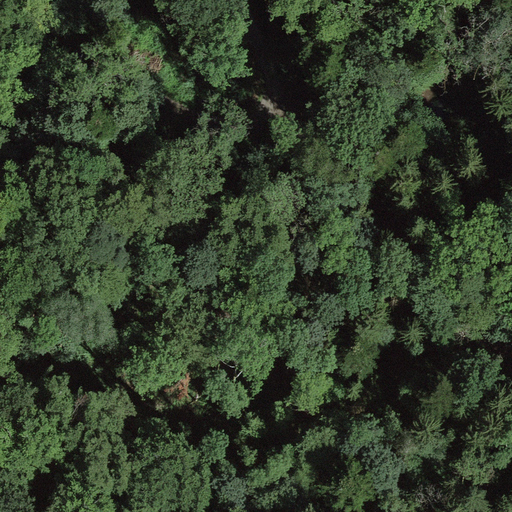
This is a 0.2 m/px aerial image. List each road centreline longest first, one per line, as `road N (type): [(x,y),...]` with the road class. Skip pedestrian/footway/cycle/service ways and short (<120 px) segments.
road 1 (track): [(0,9),(204,121),(252,121),(300,103),(234,0)]
road 2 (track): [(511,317),(451,270),(300,103)]
